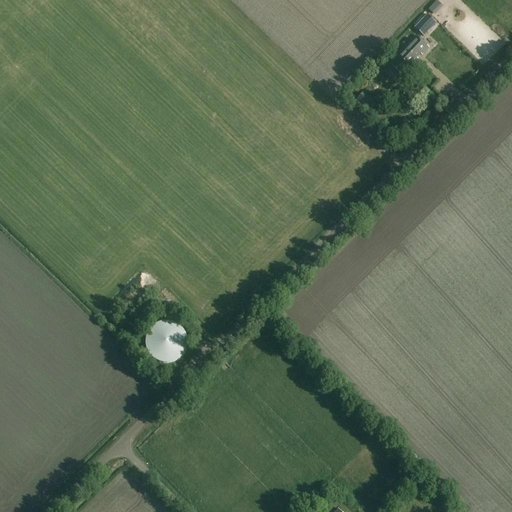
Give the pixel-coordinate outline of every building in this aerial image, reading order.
[(428,13),(415,27),(424,36),(437,22),(428,13)] [(423,53),(429,48),(417,36),(390,64),(399,72),(401,70),(403,72),(409,66),(410,67),(418,59),(417,58),(422,52),(423,53)] [(376,104),(364,92),(357,99),(369,110),(376,104)] [(152,284),(147,277),(136,284),(141,291),(152,284)] [(172,320),(168,320),(164,320),(161,321),(158,323),(155,325),(152,327),(150,330),(148,334),(147,337),(147,341),(147,345),(148,348),(150,351),(152,354),(155,357),(158,359),(161,361),(164,362),(168,362),(172,362),(175,361),(179,359),(182,357),(184,354),(186,351),(188,348),(189,345),(189,341),(189,337),(188,334),(186,330),(184,327),(182,325),(179,323),(175,321),(172,320)]
